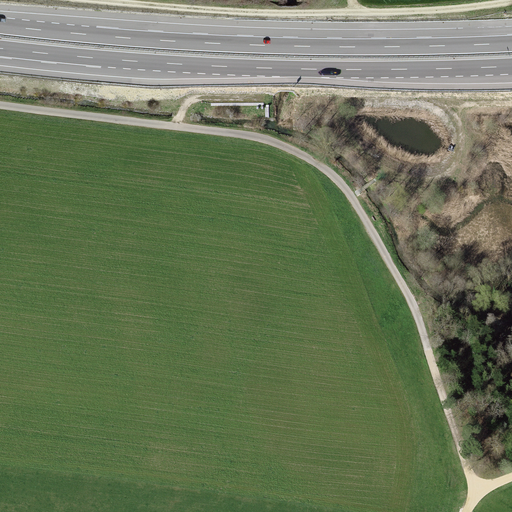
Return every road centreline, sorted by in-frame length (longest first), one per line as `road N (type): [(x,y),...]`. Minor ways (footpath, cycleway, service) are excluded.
road 1 (track): [(478,500),(442,375),(411,305),(367,221),(326,172),(256,138),(0,107)]
road 2 (motorway): [(511,41),(270,45),(0,24)]
road 3 (motorway): [(0,48),(226,66),(511,65)]
road 4 (track): [(111,0),(288,14),(511,1)]
